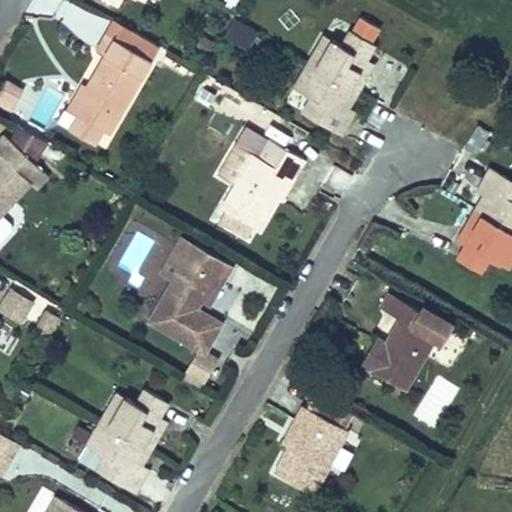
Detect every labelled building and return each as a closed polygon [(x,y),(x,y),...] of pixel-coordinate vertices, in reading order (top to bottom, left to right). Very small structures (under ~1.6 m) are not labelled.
[(222,0),(222,2),(234,8),(237,0),(222,0)] [(360,15),(354,26),(377,38),(383,26),(360,15)] [(248,50),(259,30),(236,17),(225,37),(248,50)] [(310,68),(357,94),(359,91),(367,78),(360,74),(368,59),(376,45),(354,32),(346,46),(337,41),(321,68),(312,63),(310,68)] [(88,91),(74,117),(78,119),(100,132),(110,137),(152,62),(103,34),(94,49),(108,57),(88,91)] [(337,41),(328,36),(312,63),(321,68),(337,41)] [(360,74),(367,78),(375,63),(368,59),(360,74)] [(349,109),(357,94),(310,68),(297,90),(313,100),(306,113),(345,135),(357,114),(349,109)] [(216,105),(222,83),(203,78),(197,100),(216,105)] [(23,91),(6,82),(0,92),(0,107),(10,114),(23,91)] [(65,112),(74,117),(88,91),(80,87),(65,112)] [(32,116),(43,124),(62,97),(51,89),(32,116)] [(93,144),(100,132),(78,119),(71,132),(93,144)] [(0,217),(2,215),(32,184),(37,189),(49,177),(6,136),(0,142),(0,217)] [(287,176),(294,180),(305,160),(269,140),(259,156),(238,145),(220,176),(236,185),(222,210),(257,230),(274,200),(287,176)] [(474,189),(482,192),(483,190),(489,193),(491,189),(497,193),(500,188),(511,196),(511,176),(488,162),(474,189)] [(274,200),(280,203),(294,180),(287,176),(274,200)] [(511,196),(500,188),(497,193),(491,189),(489,193),(483,190),(482,192),(462,225),(469,229),(463,239),(456,252),(479,265),(487,250),(498,257),(511,231),(511,196)] [(469,229),(462,225),(456,234),(463,239),(469,229)] [(511,231),(498,257),(507,262),(511,253),(511,231)] [(146,324),(197,355),(182,379),(200,390),(218,359),(210,354),(227,326),(204,313),(231,268),(180,237),(158,274),(172,282),(146,324)] [(31,296),(7,281),(0,293),(0,306),(17,317),(31,296)] [(389,334),(384,331),(376,327),(357,362),(401,386),(431,332),(439,336),(449,319),(417,300),(415,305),(382,286),(374,300),(395,312),(388,324),(393,326),(389,334)] [(388,324),(384,331),(389,334),(393,326),(388,324)] [(416,420),(441,428),(457,382),(432,374),(416,420)] [(149,423),(156,411),(165,398),(141,386),(135,399),(123,392),(108,421),(147,443),(156,427),(149,423)] [(114,388),(99,415),(108,421),(123,392),(114,388)] [(307,411),(344,430),(353,413),(316,394),(307,411)] [(307,411),(303,409),(296,422),(302,425),(290,448),(276,474),(315,494),(348,432),(344,430),(307,411)] [(156,411),(149,423),(156,427),(163,415),(156,411)] [(147,443),(108,421),(99,415),(84,441),(101,451),(126,465),(130,459),(136,462),(147,443)] [(302,425),(296,422),(284,445),(290,448),(302,425)] [(0,454),(11,434),(0,427),(0,454)] [(130,488),(142,466),(136,462),(130,459),(126,465),(101,451),(92,466),(130,488)] [(45,511),(88,511),(56,494),(45,511)]
